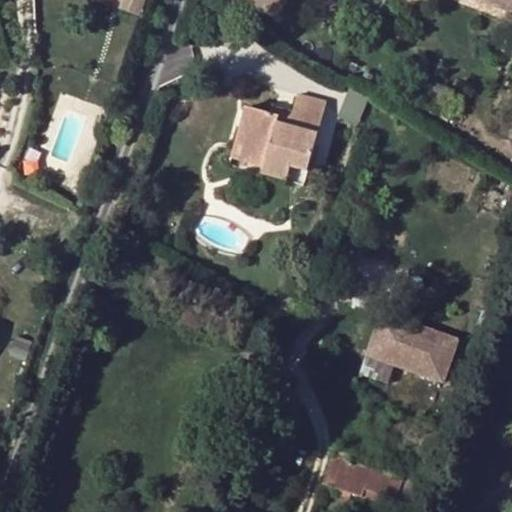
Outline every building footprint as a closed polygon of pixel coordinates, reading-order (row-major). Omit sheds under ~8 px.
[(122,0),(119,9),(140,16),(145,0),(122,0)] [(474,0),(511,14),(511,6),(495,0),(474,0)] [(297,95),(292,112),(287,127),(276,123),(277,116),(268,113),(246,107),(233,149),(266,159),(264,167),(288,174),(290,167),(305,171),(326,103),(297,95)] [(287,127),(292,112),(271,106),(268,113),(277,116),(276,123),(287,127)] [(266,159),(233,149),(231,157),(264,167),(266,159)] [(301,186),(305,171),(290,167),(288,174),(264,167),(261,174),(301,186)] [(446,381),(462,337),(382,309),(367,353),(446,381)] [(404,481),(333,455),(323,482),(335,487),(350,493),(363,497),(366,490),(396,500),(404,481)] [(350,493),(335,487),(332,493),(348,499),(350,493)] [(393,509),(396,500),(366,490),(363,497),(393,509)]
